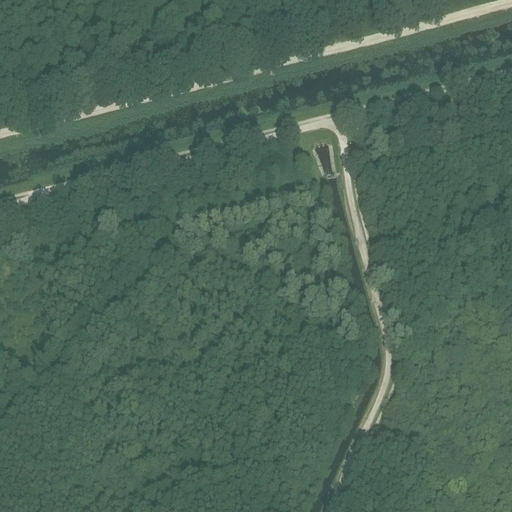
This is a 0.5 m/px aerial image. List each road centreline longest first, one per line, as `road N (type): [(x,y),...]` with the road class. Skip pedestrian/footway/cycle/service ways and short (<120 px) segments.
road 1 (track): [(323,511),(380,387),(383,350),(342,185),(333,121),(340,120)]
road 2 (unclassified): [(0,208),(333,121)]
road 3 (track): [(277,63),(0,134)]
road 4 (track): [(511,1),(277,63)]
road 5 (track): [(340,120),(511,76)]
